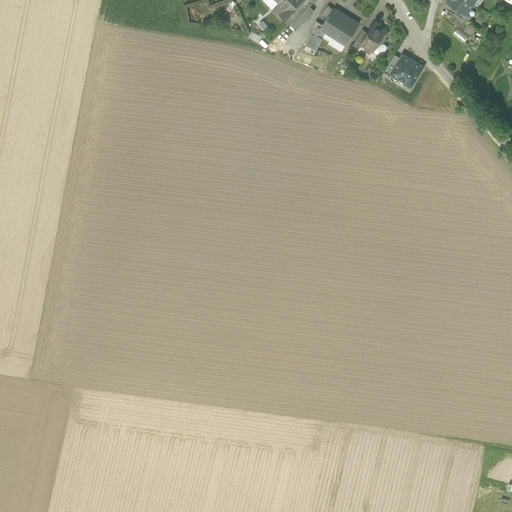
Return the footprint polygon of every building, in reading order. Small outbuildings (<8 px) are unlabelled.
[(262,0),(272,9),(278,3),(275,0),(262,0)] [(275,0),(278,3),(272,9),(289,26),(290,25),(298,16),(308,6),(314,0),(275,0)] [(465,15),(473,3),(467,0),(448,0),(447,3),(457,10),(465,15)] [(298,16),(304,22),(314,12),(308,6),(298,16)] [(322,15),(327,19),(333,10),(327,6),(322,15)] [(325,33),(345,46),(357,25),(333,10),(327,19),(323,24),(319,30),(325,33)] [(454,15),(465,22),(469,17),(465,15),(457,10),(454,15)] [(290,25),(295,31),(304,22),(298,16),(290,25)] [(310,34),(322,39),(325,33),(319,30),(323,24),(316,20),(310,34)] [(372,51),(373,51),(377,44),(381,43),(387,34),(386,32),(381,29),(378,29),(372,25),(367,33),(360,44),(361,45),(372,51)] [(353,45),(359,49),(361,45),(360,44),(367,33),(362,30),(353,45)] [(306,44),(317,49),(317,48),(322,39),(310,34),(306,44)] [(386,46),(381,43),(377,44),(373,51),(379,56),(382,55),(387,48),(386,46)] [(385,71),(391,74),(400,59),(394,55),(385,71)] [(402,56),(400,59),(391,74),(410,86),(422,68),(402,56)]
